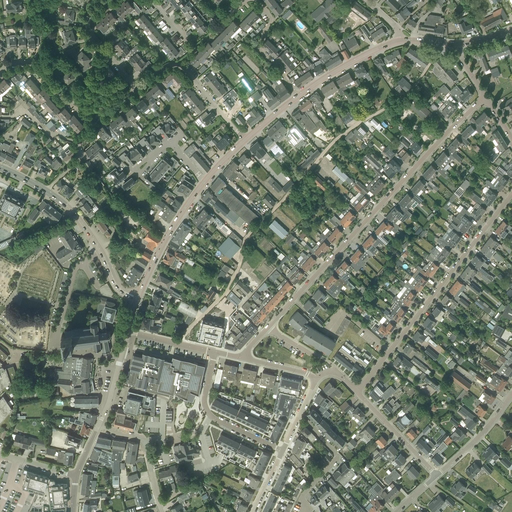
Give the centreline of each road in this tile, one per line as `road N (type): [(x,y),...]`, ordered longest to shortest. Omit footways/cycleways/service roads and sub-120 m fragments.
road 1 (residential): [(270,326),(484,96)]
road 2 (residential): [(357,391),(511,196)]
road 3 (secondary): [(138,297),(115,283),(65,204),(0,167)]
road 4 (residential): [(213,352),(203,399),(210,417),(281,452)]
road 5 (secondary): [(138,297),(204,181)]
road 6 (residential): [(297,96),(256,46),(272,21),(254,0)]
road 7 (residential): [(98,427),(140,437),(160,511)]
